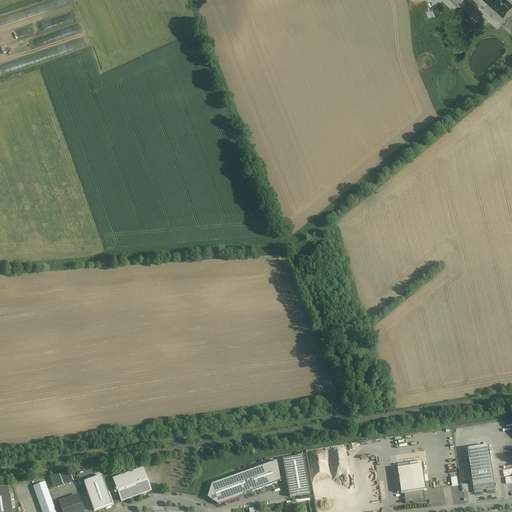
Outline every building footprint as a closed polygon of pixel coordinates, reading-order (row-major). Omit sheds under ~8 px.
[(460,0),(443,0),(453,9),(456,6),(455,6),(460,0)] [(460,0),(455,6),(456,6),(474,22),(480,16),(462,0),(460,0)] [(509,7),(501,0),(474,0),(475,0),(497,20),(509,7)] [(437,6),(430,9),(432,16),(439,13),(437,6)] [(53,21),(43,23),(44,29),(55,27),(53,21)] [(464,39),(453,50),(458,55),(470,44),(467,42),(464,39)] [(467,450),(474,494),(483,493),(482,490),(486,489),(487,492),(495,491),(488,446),(467,450)] [(304,456),(284,460),(291,498),(311,494),(304,456)] [(278,462),(246,473),(252,492),(281,482),(278,462)] [(423,467),(397,470),(401,495),(404,494),(406,504),(426,502),(424,491),(427,490),(423,467)] [(50,477),(54,489),(73,482),(69,470),(50,477)] [(143,472),(114,483),(117,489),(113,491),(115,494),(118,493),(121,502),(150,491),(143,472)] [(246,473),(212,485),(208,498),(219,506),(244,496),(243,495),(252,492),(246,473)] [(102,476),(84,483),(94,511),(113,505),(102,476)] [(55,511),(45,483),(33,487),(41,511),(55,511)] [(8,488),(0,488),(0,511),(11,511),(11,510),(8,488)] [(83,511),(78,496),(59,503),(62,511),(83,511)]
